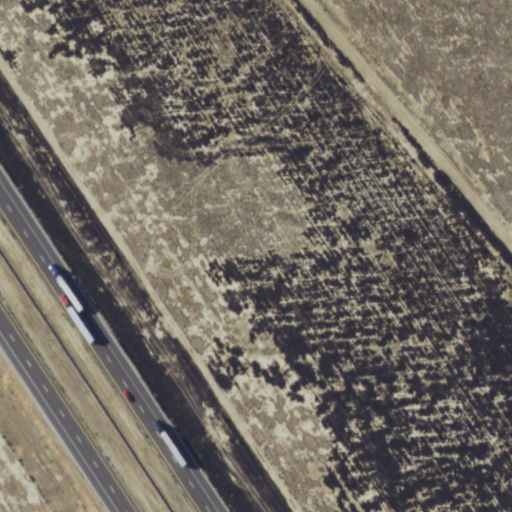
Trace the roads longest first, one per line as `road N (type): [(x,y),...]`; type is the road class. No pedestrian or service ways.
road 1 (motorway): [(211,511),(0,187)]
road 2 (residential): [(511,274),(282,0)]
road 3 (motorway): [(0,314),(129,511)]
